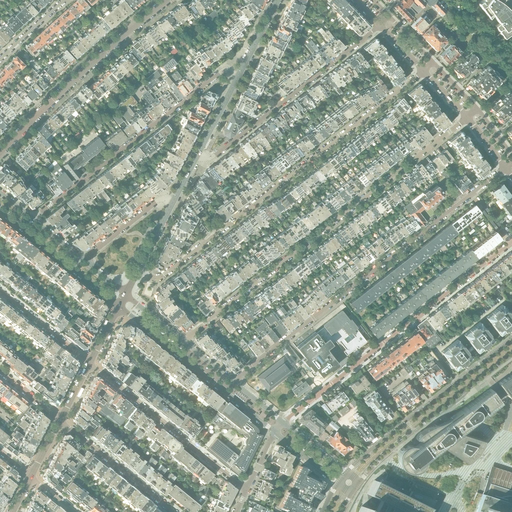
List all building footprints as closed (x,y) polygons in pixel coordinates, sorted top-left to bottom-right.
[(40,9),(41,8),(34,0),(31,0),(29,3),(37,12),(38,12),(40,10),(40,9)] [(76,1),(85,10),(89,6),(84,0),(76,0),(76,1)] [(131,10),(122,0),(118,0),(117,1),(116,0),(115,0),(114,1),(113,0),(110,0),(112,1),(114,4),(124,16),(127,13),(128,13),(131,10)] [(133,9),(137,6),(131,0),(122,0),(131,10),(133,9)] [(200,11),(203,8),(196,0),(191,0),(192,1),(190,2),(199,15),(201,13),(200,11)] [(210,6),(205,0),(196,0),(203,8),(206,6),(208,8),(210,6)] [(260,10),(248,0),(245,0),(245,1),(246,2),(247,3),(244,5),(253,17),(257,14),(256,13),(260,10)] [(263,5),(265,0),(248,0),(260,10),(261,10),(260,10),(261,9),(263,5)] [(288,8),(301,15),(306,7),(304,6),(305,5),(294,0),(290,0),(289,3),(290,4),(288,8)] [(332,6),(337,0),(328,0),(327,1),(323,7),(324,8),(327,6),(326,5),(328,4),(329,5),(330,4),(332,6)] [(333,16),(336,12),(346,1),(345,0),(337,0),(332,6),(334,8),(333,9),(334,10),(332,11),(333,12),(331,14),(333,16)] [(401,7),(404,9),(405,10),(410,5),(413,2),(412,2),(410,0),(400,0),(398,2),(402,6),(401,7)] [(425,5),(426,3),(422,0),(414,0),(412,2),(413,2),(410,5),(417,13),(425,5)] [(503,39),(511,32),(511,12),(511,13),(508,10),(509,9),(509,8),(508,8),(507,8),(504,6),(501,3),(502,0),(482,0),(483,0),(478,3),(478,4),(488,18),(489,19),(492,15),(498,23),(494,26),(503,39)] [(85,10),(76,1),(72,5),(80,14),(85,10)] [(342,18),(352,7),(350,5),(350,4),(348,2),(347,2),(346,1),(336,12),(340,17),(341,17),(337,21),(338,22),(342,18)] [(441,16),(451,6),(450,5),(445,10),(443,7),(437,1),(431,6),(441,17),(441,16)] [(199,15),(190,2),(188,2),(186,4),(185,3),(183,4),(193,18),(194,19),(196,17),(199,15)] [(404,9),(401,7),(402,6),(398,2),(393,7),(399,13),(404,9)] [(37,12),(29,3),(24,7),(32,16),(33,16),(35,14),(35,13),(37,12)] [(193,18),(183,4),(182,3),(182,4),(182,3),(182,4),(180,3),(179,4),(179,6),(176,8),(181,14),(178,15),(183,21),(185,24),(186,23),(184,21),(184,20),(186,18),(188,20),(189,20),(193,18)] [(104,7),(107,10),(117,22),(120,19),(124,16),(114,4),(110,7),(111,8),(109,10),(108,9),(108,8),(106,6),(104,7)] [(75,19),(80,14),(72,5),(67,9),(75,19)] [(240,11),(248,21),(253,17),(244,5),(239,9),(240,11)] [(415,14),(417,13),(410,5),(405,10),(404,9),(399,13),(407,22),(410,19),(415,14)] [(32,16),(24,7),(19,11),(27,20),(28,20),(30,19),(30,17),(32,16)] [(340,31),(347,24),(358,13),(355,11),(356,10),(354,8),(353,8),(352,7),(342,18),(346,23),(340,30),(340,31)] [(178,25),(183,21),(178,15),(181,14),(176,8),(172,11),(171,11),(169,12),(169,14),(178,25)] [(301,15),(288,8),(286,11),(285,11),(283,15),(297,23),(301,15)] [(71,23),(75,19),(67,9),(62,14),(71,23)] [(102,19),(109,28),(110,28),(113,25),(117,22),(107,10),(103,13),(104,14),(101,16),(100,15),(100,14),(99,12),(97,13),(100,16),(99,17),(100,19),(101,18),(102,19)] [(418,34),(433,20),(433,16),(427,10),(426,11),(410,26),(418,34)] [(27,20),(19,11),(15,15),(23,24),(24,24),(26,23),(26,22),(27,20)] [(235,15),(244,27),(249,23),(248,21),(240,11),(235,15)] [(349,33),(363,19),(361,17),(361,16),(359,14),(358,14),(358,13),(347,24),(352,29),(348,33),(349,33)] [(66,27),(71,23),(62,14),(57,18),(66,27)] [(178,25),(169,14),(163,18),(168,24),(166,25),(170,31),(178,25)] [(23,26),(23,24),(15,15),(14,15),(12,16),(11,16),(9,18),(18,28),(20,27),(21,27),(23,26)] [(232,23),(238,30),(240,33),(245,29),(244,27),(235,15),(232,17),(234,18),(230,21),(232,23)] [(295,26),(297,23),(283,15),(280,20),(281,20),(279,23),(293,30),(298,33),(300,31),(295,29),(296,27),(295,26)] [(18,28),(9,18),(6,20),(7,22),(5,24),(14,33),(16,31),(16,30),(18,28)] [(61,31),(66,27),(57,18),(53,22),(61,31)] [(165,35),(170,31),(166,25),(168,24),(163,18),(159,22),(158,21),(156,22),(156,24),(165,36),(165,35)] [(109,28),(102,19),(97,23),(105,33),(108,30),(108,29),(109,28)] [(363,19),(349,33),(353,30),(357,34),(353,37),(354,38),(358,36),(369,27),(368,26),(369,25),(367,23),(367,22),(365,20),(364,20),(363,19)] [(56,36),(61,31),(53,22),(48,26),(56,36)] [(102,35),(105,33),(97,23),(92,28),(100,36),(101,35),(102,35)] [(228,29),(236,39),(241,34),(240,33),(238,30),(232,23),(226,27),(228,29)] [(289,37),(293,30),(279,23),(276,30),(289,37)] [(14,33),(5,24),(3,26),(3,25),(0,27),(9,37),(11,36),(12,36),(15,34),(14,33)] [(163,38),(165,36),(156,24),(154,26),(153,25),(151,26),(151,28),(160,39),(162,37),(163,38)] [(428,43),(438,33),(436,30),(437,30),(433,26),(432,27),(431,25),(421,35),(423,38),(424,37),(427,40),(426,41),(428,43)] [(56,36),(48,26),(43,30),(52,40),(56,36)] [(8,39),(9,37),(0,27),(0,36),(5,42),(8,40),(8,39)] [(100,36),(92,28),(87,32),(95,41),(96,40),(97,40),(98,39),(98,38),(100,36)] [(157,41),(160,39),(151,28),(146,32),(152,39),(156,44),(158,42),(157,41)] [(236,39),(228,29),(223,33),(232,44),(237,40),(236,39)] [(52,40),(43,30),(39,35),(47,44),(52,40)] [(289,37),(276,30),(275,30),(273,33),(274,34),(273,36),(286,43),(289,45),(291,42),(287,40),(289,37)] [(324,31),(339,50),(344,46),(335,36),(333,38),(326,30),(324,31)] [(339,50),(324,31),(323,31),(321,33),(328,42),(326,44),(334,54),(339,50)] [(90,45),(95,41),(87,32),(82,36),(90,45)] [(153,46),(156,44),(152,39),(146,32),(144,34),(142,34),(141,35),(141,36),(140,37),(150,48),(151,48),(150,47),(152,45),(153,46)] [(232,45),(232,44),(223,33),(223,34),(218,38),(227,50),(232,46),(232,45)] [(438,33),(428,43),(430,46),(431,45),(434,48),(433,49),(435,51),(446,41),(444,39),(445,38),(441,34),(440,35),(438,33)] [(42,48),(47,44),(39,35),(34,39),(42,48)] [(88,46),(90,45),(82,36),(81,35),(79,36),(76,39),(77,41),(85,49),(86,49),(87,48),(88,47),(88,46)] [(268,44),(282,51),(286,43),(273,36),(272,36),(268,44)] [(148,50),(150,48),(140,37),(136,41),(145,51),(147,49),(148,50)] [(227,50),(218,38),(213,42),(222,54),(227,50)] [(366,50),(368,52),(379,43),(377,40),(376,40),(376,39),(375,38),(374,39),(373,39),(366,45),(362,48),(365,50),(366,50)] [(38,52),(42,48),(34,39),(29,43),(38,52)] [(324,63),(329,59),(320,48),(319,49),(311,40),(308,43),(324,63)] [(83,51),(85,49),(77,41),(72,45),(81,54),(83,52),(83,51)] [(145,51),(136,41),(134,41),(133,42),(133,43),(131,45),(133,48),(141,56),(143,54),(143,53),(145,51)] [(324,63),(308,43),(307,41),(306,41),(307,43),(306,45),(313,54),(310,56),(319,67),(324,63)] [(38,52),(29,43),(29,42),(25,46),(27,48),(26,49),(26,50),(25,51),(27,52),(28,51),(31,55),(32,54),(34,56),(38,52)] [(217,58),(222,54),(213,42),(208,46),(217,58)] [(372,54),(374,57),(384,49),(384,47),(383,46),(381,45),(379,43),(368,52),(368,53),(369,52),(371,55),(372,54)] [(456,56),(461,52),(457,48),(456,49),(452,44),(451,45),(449,43),(447,44),(446,45),(445,45),(445,47),(443,48),(446,50),(440,56),(448,64),(452,60),(453,60),(454,60),(456,58),(456,57),(456,56)] [(268,44),(264,51),(278,58),(282,51),(268,44)] [(329,59),(334,54),(326,44),(320,48),(329,59)] [(81,54),(72,45),(68,49),(75,58),(77,56),(78,56),(81,54)] [(217,58),(208,46),(202,50),(211,62),(212,62),(217,58)] [(136,61),(141,56),(133,48),(128,52),(136,61)] [(204,68),(206,67),(196,54),(195,53),(194,52),(193,49),(192,48),(191,49),(192,51),(191,53),(194,56),(193,56),(195,58),(192,60),(193,61),(202,72),(205,69),(204,68)] [(59,54),(69,65),(72,63),(72,61),(74,59),(65,49),(59,54)] [(377,64),(388,55),(384,49),(374,57),(373,58),(368,61),(369,62),(374,59),(375,60),(374,61),(377,64)] [(210,62),(211,62),(202,50),(199,51),(195,53),(196,54),(206,67),(208,65),(207,64),(210,62)] [(263,55),(262,57),(280,67),(281,65),(280,64),(276,62),(278,58),(264,51),(262,54),(263,55)] [(136,61),(128,52),(127,54),(123,57),(131,66),(136,61)] [(352,56),(362,69),(364,67),(366,67),(368,65),(366,63),(364,60),(362,57),(359,54),(358,52),(354,54),(354,55),(352,55),(352,56)] [(69,65),(59,54),(57,57),(54,59),(63,69),(65,67),(67,67),(69,65)] [(475,69),(476,68),(475,67),(474,67),(479,62),(475,59),(475,57),(472,54),(468,58),(468,59),(466,61),(465,60),(458,66),(456,66),(453,70),(457,74),(456,74),(459,77),(460,77),(461,77),(467,72),(468,73),(471,70),(472,70),(473,70),(475,69)] [(11,60),(20,69),(25,65),(23,63),(24,62),(20,59),(22,57),(20,55),(18,57),(17,58),(15,55),(11,60)] [(378,64),(382,68),(393,60),(393,58),(392,57),(390,57),(388,55),(377,64),(374,66),(375,67),(378,64)] [(160,67),(164,72),(177,62),(172,56),(160,67)] [(311,72),(319,67),(310,56),(306,59),(310,64),(307,67),(311,72)] [(362,70),(362,69),(352,56),(349,59),(348,59),(347,60),(346,61),(355,73),(357,71),(358,72),(360,72),(362,70)] [(131,66),(123,57),(120,59),(118,61),(126,70),(131,66)] [(280,67),(262,57),(261,57),(258,63),(271,70),(273,66),(274,65),(274,66),(279,69),(280,67)] [(61,71),(63,69),(54,59),(48,64),(57,74),(59,74),(61,73),(61,71)] [(306,76),(311,72),(307,67),(310,64),(306,59),(298,66),(306,76)] [(16,74),(20,69),(11,60),(10,62),(8,63),(7,64),(16,74)] [(382,70),(385,75),(397,66),(397,64),(396,63),(394,62),(393,60),(382,68),(378,72),(379,73),(382,70)] [(121,74),(126,70),(118,61),(113,65),(121,74)] [(188,65),(188,66),(198,78),(200,77),(199,76),(202,73),(202,72),(193,61),(190,63),(189,62),(187,64),(188,65)] [(355,73),(346,61),(343,64),(342,64),(341,65),(340,66),(349,77),(351,75),(352,76),(354,76),(356,75),(355,73)] [(271,70),(258,63),(254,69),(268,76),(271,70)] [(16,74),(7,64),(7,65),(5,66),(4,67),(3,69),(11,78),(12,79),(14,77),(13,76),(16,74)] [(56,76),(57,74),(48,64),(43,69),(53,80),(56,78),(56,76)] [(121,74),(113,65),(108,70),(118,81),(123,76),(121,74)] [(476,68),(475,69),(472,72),(473,73),(476,71),(477,71),(476,72),(479,74),(472,81),(473,81),(468,85),(472,90),(473,90),(474,89),(475,90),(476,90),(479,94),(479,95),(483,99),(487,94),(487,93),(497,83),(502,78),(498,75),(497,75),(496,75),(495,74),(496,73),(493,70),(492,71),(487,65),(484,68),(484,70),(483,71),(480,69),(479,69),(478,70),(476,68)] [(186,74),(183,76),(192,86),(194,85),(198,82),(196,80),(198,79),(198,78),(188,66),(185,69),(186,70),(184,72),(186,74)] [(299,82),(306,76),(298,66),(294,70),(297,74),(295,77),(299,82)] [(350,79),(349,77),(340,66),(337,68),(336,69),(335,69),(334,70),(343,82),(345,80),(346,81),(348,81),(350,79)] [(390,80),(402,71),(401,71),(402,70),(400,68),(399,68),(397,66),(385,75),(382,78),(383,79),(387,75),(388,77),(388,78),(389,79),(390,79),(390,80)] [(175,101),(182,95),(173,84),(164,72),(160,67),(154,72),(153,73),(159,81),(164,88),(175,101)] [(11,78),(3,69),(0,71),(0,75),(7,82),(11,78)] [(53,80),(43,69),(40,72),(38,70),(37,71),(36,69),(34,71),(36,72),(37,73),(47,84),(49,82),(50,82),(53,80)] [(268,76),(254,69),(251,76),(265,83),(268,76)] [(118,81),(108,70),(103,74),(113,85),(118,81)] [(294,86),(299,82),(295,77),(297,74),(294,70),(286,76),(287,77),(294,86)] [(343,82),(334,70),(331,73),(330,73),(329,74),(328,75),(336,86),(337,87),(339,85),(340,86),(342,86),(344,84),(343,82)] [(192,86),(183,76),(181,78),(176,71),(173,73),(178,80),(187,91),(189,90),(192,87),(192,86)] [(402,71),(390,80),(392,83),(394,86),(405,78),(405,76),(403,74),(402,71)] [(47,84),(37,73),(31,78),(41,89),(43,87),(45,87),(46,86),(47,84)] [(169,105),(159,91),(154,85),(159,81),(153,73),(149,76),(148,77),(145,80),(143,82),(145,85),(144,86),(147,90),(149,89),(150,91),(152,92),(156,98),(164,109),(169,105)] [(178,80),(173,73),(170,75),(171,76),(175,82),(173,84),(182,95),(185,93),(187,91),(178,80)] [(114,86),(113,85),(103,74),(98,79),(108,90),(109,91),(111,88),(116,93),(118,91),(114,86)] [(334,87),(336,86),(328,75),(326,77),(326,76),(323,79),(331,89),(333,88),(338,94),(340,93),(342,95),(343,94),(337,87),(335,89),(334,87)] [(263,87),(265,83),(251,76),(248,82),(262,89),(266,91),(267,89),(263,87)] [(285,93),(294,86),(287,77),(283,80),(283,81),(281,82),(278,84),(281,89),(285,93)] [(39,91),(41,89),(31,78),(26,83),(37,95),(39,93),(39,91)] [(388,91),(386,88),(384,85),(378,78),(377,79),(378,80),(377,81),(378,82),(377,82),(376,83),(375,84),(383,95),(384,94),(386,93),(386,92),(388,91)] [(108,90),(98,79),(93,84),(105,97),(107,95),(105,92),(108,90)] [(331,89),(323,79),(317,83),(322,89),(319,91),(322,96),(323,96),(326,94),(326,93),(331,89)] [(262,89),(248,82),(245,88),(259,95),(262,89)] [(382,96),(383,95),(375,84),(375,85),(373,83),(372,83),(371,82),(370,83),(372,87),(371,88),(371,89),(378,99),(382,96)] [(35,97),(37,95),(26,83),(21,89),(31,99),(33,97),(35,97)] [(318,99),(322,96),(319,91),(322,89),(317,83),(309,89),(318,99)] [(94,96),(88,88),(84,84),(80,89),(88,98),(90,100),(94,96)] [(93,84),(88,88),(94,96),(97,99),(102,95),(105,98),(105,97),(93,84)] [(412,98),(423,89),(423,88),(422,86),(421,86),(419,84),(406,93),(409,96),(410,95),(412,98)] [(378,99),(371,89),(369,87),(367,89),(364,90),(363,90),(372,101),(374,100),(374,101),(376,101),(378,99)] [(169,105),(175,101),(164,88),(159,91),(169,105)] [(259,95),(245,88),(242,94),(255,101),(258,95),(259,95)] [(31,99),(21,89),(15,94),(25,105),(26,104),(28,104),(29,103),(29,101),(31,99)] [(87,99),(88,98),(80,89),(75,93),(84,102),(87,99)] [(149,89),(147,90),(146,92),(144,93),(151,101),(152,100),(153,99),(152,97),(148,92),(150,91),(149,89)] [(318,99),(309,89),(304,93),(309,99),(306,101),(311,108),(310,107),(314,104),(313,103),(318,99)] [(416,104),(428,95),(428,93),(426,91),(425,91),(423,89),(412,98),(414,101),(416,104)] [(372,101),(363,90),(361,92),(360,91),(358,93),(366,103),(367,102),(368,103),(369,103),(372,101)] [(203,103),(210,107),(215,97),(215,94),(208,91),(200,96),(205,99),(203,103)] [(511,92),(511,91),(506,95),(506,94),(495,103),(494,103),(489,107),(492,111),(495,115),(495,116),(501,123),(506,119),(511,114),(511,92)] [(24,106),(25,105),(15,94),(14,93),(12,95),(13,95),(10,98),(21,110),(24,108),(24,106)] [(84,102),(75,93),(74,94),(71,97),(79,106),(84,102)] [(155,116),(160,113),(151,102),(151,101),(144,93),(142,95),(142,96),(140,100),(143,107),(144,108),(147,106),(155,116)] [(309,110),(311,108),(306,101),(309,99),(304,93),(296,100),(304,110),(307,108),(309,110)] [(366,104),(366,103),(358,93),(353,97),(361,107),(362,106),(364,106),(366,105),(366,104)] [(258,102),(255,101),(242,94),(238,101),(254,109),(258,102)] [(416,104),(420,109),(432,100),(432,99),(431,97),(429,97),(428,95),(416,104)] [(128,106),(130,104),(135,100),(132,96),(131,96),(117,109),(120,112),(120,113),(124,109),(128,106)] [(79,106),(71,97),(67,101),(75,110),(77,112),(81,108),(79,106)] [(361,107),(353,97),(348,101),(356,111),(357,110),(359,110),(361,109),(361,107)] [(396,101),(404,111),(405,112),(407,110),(408,110),(410,108),(406,103),(403,100),(401,97),(396,101)] [(19,113),(21,110),(10,98),(7,101),(6,101),(4,103),(15,114),(17,112),(19,113)] [(160,113),(164,109),(156,98),(151,102),(160,113)] [(304,110),(296,100),(291,104),(295,110),(293,112),(296,116),(297,117),(300,115),(299,114),(304,110)] [(426,114),(436,106),(437,104),(435,103),(434,103),(434,102),(433,102),(432,100),(420,109),(420,110),(421,109),(423,112),(424,111),(426,114)] [(75,110),(67,101),(62,105),(70,114),(71,114),(73,116),(77,113),(75,110)] [(208,112),(210,107),(203,103),(200,101),(199,101),(197,105),(196,104),(192,112),(203,118),(206,111),(208,112)] [(252,112),(254,109),(238,101),(235,107),(244,112),(252,117),(254,118),(256,116),(252,114),(253,112),(252,112)] [(356,113),(356,111),(348,101),(343,105),(351,115),(353,114),(354,114),(356,113)] [(402,113),(404,111),(396,101),(394,103),(393,105),(394,105),(392,106),(393,107),(400,116),(402,114),(402,113)] [(15,114),(4,103),(2,105),(0,107),(0,108),(11,120),(14,118),(13,116),(15,114)] [(291,120),(296,116),(293,112),(295,110),(291,104),(283,110),(291,120)] [(70,114),(62,105),(58,109),(66,118),(70,114)] [(351,115),(343,105),(338,108),(346,119),(348,118),(349,118),(351,116),(351,115)] [(139,129),(145,125),(136,114),(132,117),(131,116),(134,114),(128,106),(124,109),(131,118),(139,129)] [(152,119),(155,116),(147,106),(144,108),(141,110),(149,121),(152,119)] [(430,120),(441,111),(441,110),(439,109),(438,108),(436,106),(426,114),(425,115),(429,120),(430,120)] [(241,119),(244,112),(235,107),(231,114),(241,119)] [(400,116),(393,107),(391,109),(390,108),(388,110),(388,111),(389,112),(396,121),(398,119),(399,120),(401,118),(400,116)] [(9,123),(11,120),(0,108),(0,119),(5,125),(7,123),(9,123)] [(346,119),(338,108),(333,112),(342,123),(343,121),(344,122),(346,120),(346,119)] [(68,121),(66,118),(58,109),(54,113),(62,122),(64,125),(68,121)] [(135,132),(139,129),(131,118),(124,109),(120,113),(126,120),(125,120),(135,132)] [(145,125),(149,121),(141,110),(138,112),(135,113),(136,114),(145,125)] [(287,124),(291,120),(283,110),(278,114),(283,120),(280,122),(284,127),(288,125),(287,124)] [(203,119),(203,118),(192,112),(189,111),(187,114),(187,115),(187,117),(182,115),(181,116),(184,118),(199,126),(200,124),(202,123),(203,120),(203,119)] [(430,120),(434,125),(445,117),(445,115),(444,114),(442,114),(442,113),(441,111),(430,120)] [(341,124),(342,123),(333,112),(328,116),(337,126),(338,125),(339,126),(341,124)] [(396,121),(389,112),(386,114),(386,115),(384,116),(392,126),(395,124),(394,123),(396,121)] [(61,123),(62,122),(54,113),(49,117),(57,126),(61,123)] [(128,138),(135,132),(125,120),(124,121),(118,114),(113,118),(119,126),(128,138)] [(231,114),(227,123),(232,126),(236,128),(237,128),(241,120),(240,119),(241,119),(231,114)] [(279,131),(284,127),(280,122),(283,120),(278,114),(270,120),(279,131)] [(336,128),(337,126),(328,116),(324,120),(332,130),(333,129),(335,129),(336,128)] [(392,126),(384,116),(383,118),(383,117),(381,117),(379,119),(379,120),(387,129),(389,128),(392,126)] [(57,126),(49,117),(45,122),(53,131),(56,127),(57,126)] [(445,117),(434,125),(433,126),(438,132),(449,123),(450,121),(448,119),(447,119),(445,117)] [(199,126),(184,118),(183,122),(183,123),(182,125),(182,127),(187,130),(195,134),(196,131),(198,131),(199,128),(199,126)] [(279,131),(270,120),(264,125),(273,136),(275,134),(277,136),(278,136),(281,134),(279,131)] [(332,130),(324,120),(319,124),(327,134),(328,133),(330,133),(332,132),(332,130)] [(387,130),(387,129),(379,120),(378,121),(376,121),(375,122),(374,123),(383,134),(387,130)] [(171,130),(175,124),(172,122),(169,121),(166,123),(156,131),(163,139),(165,136),(165,135),(168,132),(169,129),(171,130)] [(53,131),(45,122),(41,126),(49,135),(53,131)] [(232,126),(227,123),(223,130),(223,134),(228,137),(233,134),(233,133),(233,132),(234,132),(236,128),(232,126)] [(383,134),(374,123),(373,125),(373,124),(372,124),(370,126),(370,127),(378,138),(383,134)] [(327,135),(327,134),(319,124),(314,127),(322,138),(324,137),(325,137),(327,135)] [(273,136),(264,125),(258,130),(266,141),(269,139),(270,141),(272,141),(275,139),(273,136)] [(47,136),(49,135),(41,126),(36,130),(37,130),(38,132),(37,132),(50,147),(51,146),(46,141),(49,138),(47,136)] [(415,131),(420,137),(421,136),(425,141),(427,139),(429,139),(431,137),(428,133),(423,126),(420,129),(420,128),(415,131)] [(182,127),(179,134),(192,141),(195,135),(186,131),(187,130),(182,127)] [(322,138),(314,127),(310,131),(308,128),(307,129),(309,131),(317,142),(319,141),(320,141),(322,139),(322,138)] [(373,141),(378,138),(370,127),(368,128),(367,128),(365,130),(365,131),(373,141)] [(421,144),(425,141),(421,136),(420,137),(412,127),(410,129),(413,132),(412,133),(413,134),(410,136),(419,147),(421,145),(421,144)] [(115,131),(123,142),(127,138),(119,128),(115,131)] [(268,144),(266,141),(258,130),(251,135),(260,146),(263,144),(264,146),(266,146),(268,144)] [(119,145),(123,142),(115,131),(111,134),(119,145)] [(163,139),(156,131),(151,135),(158,143),(162,140),(163,141),(164,143),(165,141),(163,139)] [(317,142),(309,131),(304,135),(312,146),(314,144),(315,145),(317,143),(317,142)] [(368,145),(373,141),(365,131),(363,132),(362,132),(360,133),(360,134),(360,135),(368,145)] [(46,150),(50,147),(37,132),(36,133),(38,135),(36,138),(46,150)] [(454,145),(464,136),(462,133),(462,134),(462,133),(461,132),(460,132),(459,132),(458,132),(452,138),(448,141),(450,144),(451,143),(453,146),(454,145)] [(119,145),(111,134),(107,137),(115,148),(119,145)] [(192,141),(179,134),(175,140),(189,147),(192,141)] [(159,145),(158,143),(151,135),(144,141),(148,146),(150,144),(152,146),(154,149),(159,145)] [(262,149),(260,146),(251,135),(245,140),(254,151),(256,149),(258,151),(259,151),(262,149)] [(312,146),(304,135),(299,139),(308,149),(309,148),(310,149),(312,147),(312,146)] [(364,149),(368,145),(360,135),(359,136),(357,136),(356,137),(355,138),(364,149)] [(83,163),(105,146),(103,143),(98,136),(80,149),(82,152),(70,161),(70,160),(62,166),(74,180),(85,171),(83,168),(79,170),(80,171),(78,172),(75,168),(79,165),(80,166),(84,163),(83,163)] [(412,148),(405,139),(403,136),(400,139),(401,139),(399,141),(407,151),(408,152),(410,150),(410,149),(412,148)] [(417,148),(419,147),(410,136),(408,138),(407,137),(405,139),(412,148),(412,149),(414,149),(416,147),(417,148)] [(456,152),(456,153),(469,142),(470,141),(468,139),(466,139),(465,137),(464,136),(454,145),(456,148),(457,147),(459,150),(456,152)] [(115,148),(107,137),(103,140),(111,151),(115,148)] [(46,150),(36,138),(33,141),(33,142),(32,143),(42,154),(45,158),(46,159),(47,159),(47,158),(46,157),(47,156),(44,153),(46,150)] [(364,149),(355,138),(354,139),(353,139),(351,141),(351,142),(359,152),(364,149)] [(307,151),(308,149),(299,139),(294,143),(303,153),(304,152),(305,152),(307,151)] [(186,153),(189,147),(175,140),(172,146),(186,153)] [(256,154),(254,151),(245,140),(242,143),(240,144),(239,145),(248,156),(250,154),(252,156),(253,156),(256,154)] [(405,153),(407,151),(399,141),(398,140),(396,142),(396,143),(394,144),(402,155),(403,155),(405,154),(405,153)] [(144,141),(137,146),(144,156),(149,153),(151,156),(152,155),(156,151),(154,149),(152,146),(150,144),(148,146),(144,141)] [(354,156),(359,152),(351,142),(349,143),(348,143),(346,144),(346,146),(354,156)] [(462,157),(473,147),(469,142),(456,153),(458,155),(460,154),(462,157)] [(41,155),(42,154),(32,143),(31,145),(29,144),(27,147),(37,158),(40,155),(40,156),(41,155)] [(303,153),(294,143),(290,147),(298,157),(299,156),(301,156),(302,155),(303,153)] [(402,155),(394,144),(391,146),(389,148),(398,159),(399,159),(401,158),(401,156),(402,155)] [(248,156),(239,145),(238,145),(239,146),(237,147),(236,147),(233,149),(234,150),(243,162),(248,157),(248,156)] [(134,148),(132,150),(139,159),(144,156),(137,146),(134,149),(134,148)] [(183,160),(186,153),(172,146),(169,152),(182,159),(183,160)] [(354,156),(346,146),(344,147),(343,147),(341,148),(341,149),(350,160),(354,156)] [(398,159),(389,148),(388,146),(387,147),(388,148),(386,150),(387,150),(384,152),(393,163),(394,163),(396,161),(396,160),(398,159)] [(37,158),(27,147),(24,149),(25,151),(23,152),(34,163),(36,161),(35,160),(37,158)] [(298,157),(290,147),(285,150),(293,161),(294,160),(296,160),(298,158),(298,157)] [(464,165),(467,162),(478,153),(478,152),(477,150),(475,150),(473,147),(462,157),(461,158),(463,160),(461,161),(464,165)] [(393,163),(384,152),(381,148),(381,149),(384,152),(382,154),(380,156),(388,166),(389,167),(391,165),(391,164),(393,163)] [(345,163),(350,160),(341,149),(340,151),(339,150),(337,152),(337,153),(345,163)] [(444,166),(448,162),(441,153),(438,149),(436,150),(439,154),(436,156),(444,166)] [(447,152),(447,151),(445,149),(441,153),(448,162),(453,159),(449,154),(447,152)] [(139,159),(132,150),(130,151),(127,154),(134,162),(136,161),(137,162),(139,159)] [(237,166),(243,162),(234,150),(232,151),(230,151),(228,153),(237,166)] [(293,162),(293,161),(285,150),(280,154),(288,164),(290,163),(291,164),(293,162)] [(34,163),(23,152),(22,153),(21,153),(18,156),(29,166),(31,164),(32,165),(34,163)] [(182,159),(169,152),(168,152),(167,154),(168,155),(166,158),(166,159),(179,165),(180,164),(181,163),(181,162),(182,159)] [(232,170),(237,166),(228,153),(228,154),(226,156),(225,156),(222,158),(232,170)] [(340,167),(345,163),(337,153),(335,154),(334,154),(332,156),(332,157),(340,167)] [(471,168),(472,168),(483,159),(482,159),(482,158),(481,156),(480,156),(478,153),(467,162),(467,163),(471,168)] [(134,162),(127,154),(124,156),(122,158),(131,169),(133,168),(132,166),(135,164),(134,162)] [(288,164),(280,154),(275,158),(283,168),(285,167),(286,167),(288,166),(288,164)] [(27,168),(29,166),(18,156),(15,159),(16,159),(15,161),(25,171),(28,169),(27,168)] [(386,168),(388,166),(380,156),(377,157),(377,158),(375,160),(383,170),(384,170),(386,169),(386,168)] [(446,174),(447,173),(445,171),(446,171),(445,170),(446,169),(444,166),(436,156),(430,161),(438,171),(442,177),(444,176),(446,174)] [(335,171),(340,167),(332,157),(331,157),(330,158),(329,158),(327,159),(327,160),(335,171)] [(434,174),(438,171),(430,161),(427,157),(426,158),(429,163),(423,167),(429,175),(432,179),(436,176),(434,174)] [(131,169),(122,158),(120,159),(117,162),(125,171),(127,170),(128,172),(131,169)] [(229,172),(232,170),(222,158),(220,160),(219,161),(218,162),(228,175),(230,173),(229,172)] [(283,170),(283,168),(275,158),(271,161),(271,162),(279,172),(280,171),(281,171),(283,170)] [(179,166),(179,165),(166,159),(165,162),(164,161),(162,164),(176,172),(177,169),(178,168),(179,167),(179,166)] [(383,170),(375,160),(375,159),(372,161),(372,162),(370,164),(378,174),(380,174),(381,173),(382,171),(383,170)] [(476,173),(487,164),(487,163),(486,161),(484,161),(483,159),(472,168),(473,170),(474,170),(476,173)] [(335,171),(327,160),(327,161),(326,161),(325,161),(325,162),(324,162),(322,163),(322,164),(330,175),(335,171)] [(51,173),(53,176),(54,175),(64,188),(72,182),(57,164),(56,163),(55,161),(50,165),(52,167),(49,170),(51,173)] [(125,171),(117,162),(114,164),(112,165),(121,177),(123,175),(122,174),(125,171)] [(228,175),(218,162),(216,164),(214,164),(212,166),(222,179),(226,177),(227,178),(227,177),(226,176),(228,175)] [(279,172),(271,162),(266,166),(267,166),(274,176),(275,175),(277,175),(279,174),(279,172)] [(377,175),(378,174),(370,164),(370,163),(367,165),(365,167),(374,178),(375,178),(377,176),(377,175)] [(429,175),(423,167),(419,163),(417,165),(414,167),(414,168),(415,168),(422,177),(425,176),(426,177),(429,175)] [(176,172),(162,164),(161,166),(162,166),(159,169),(171,179),(174,175),(176,172)] [(325,179),(330,175),(322,164),(321,164),(320,165),(320,166),(319,166),(318,166),(318,167),(317,167),(317,168),(325,179)] [(487,164),(476,173),(477,175),(477,176),(480,179),(490,171),(491,170),(487,165),(487,164)] [(118,179),(121,177),(112,165),(110,167),(107,170),(115,179),(117,178),(118,179)] [(222,179),(212,166),(210,168),(206,171),(216,183),(218,180),(219,181),(222,179)] [(274,176),(267,166),(262,170),(270,180),(271,179),(272,179),(274,178),(274,176)] [(374,178),(365,167),(360,171),(368,182),(370,182),(371,181),(372,179),(374,178)] [(17,188),(22,184),(21,182),(22,181),(19,177),(15,173),(14,174),(11,171),(7,168),(4,171),(6,173),(4,175),(5,177),(0,182),(3,185),(4,185),(6,187),(6,188),(8,191),(10,191),(11,190),(16,186),(17,188)] [(325,179),(317,168),(315,169),(315,170),(314,170),(312,171),(312,172),(320,183),(325,179)] [(366,183),(368,182),(360,171),(355,175),(353,172),(354,170),(353,168),(352,169),(352,168),(350,169),(363,186),(365,186),(366,185),(366,183)] [(422,177),(415,168),(414,168),(413,168),(412,169),(412,170),(410,172),(418,183),(419,183),(421,181),(420,180),(423,178),(422,178),(422,177)] [(169,182),(171,179),(159,169),(157,171),(158,171),(155,174),(166,185),(168,183),(169,182)] [(363,186),(350,169),(349,170),(354,175),(350,179),(359,190),(360,190),(361,189),(361,187),(363,186)] [(115,179),(107,170),(104,172),(102,173),(111,185),(113,183),(112,181),(115,179)] [(269,180),(270,180),(262,170),(252,178),(260,188),(261,189),(270,182),(269,181),(270,180),(269,180)] [(194,185),(195,186),(206,199),(209,196),(208,195),(212,192),(211,191),(214,188),(213,186),(216,183),(206,171),(203,173),(203,174),(200,177),(200,178),(198,180),(197,181),(198,181),(195,183),(196,184),(194,185)] [(320,183),(312,172),(310,173),(310,174),(309,173),(307,175),(307,176),(315,186),(320,183)] [(416,185),(418,183),(410,172),(408,173),(407,173),(406,173),(406,174),(405,175),(405,176),(406,177),(413,186),(416,184),(416,185)] [(61,191),(64,188),(54,175),(53,176),(51,173),(49,175),(51,178),(51,179),(61,191)] [(111,185),(102,173),(97,177),(105,187),(107,185),(108,187),(111,185)] [(166,185),(155,174),(153,176),(151,178),(152,180),(159,190),(160,190),(161,190),(163,189),(163,188),(166,185)] [(462,193),(454,183),(449,176),(446,174),(444,176),(454,189),(459,196),(461,194),(462,193)] [(459,179),(467,189),(472,185),(464,175),(459,179)] [(315,186),(307,176),(306,177),(305,177),(305,178),(304,178),(303,178),(303,179),(302,179),(302,180),(310,190),(315,186)] [(99,192),(107,202),(109,201),(110,200),(104,192),(104,190),(103,189),(105,187),(97,177),(92,182),(99,192)] [(413,186),(406,177),(405,177),(404,177),(403,177),(403,178),(403,179),(401,180),(401,181),(409,191),(412,189),(414,187),(413,186)] [(23,202),(35,193),(32,189),(33,188),(32,186),(36,183),(39,180),(38,178),(33,182),(26,188),(15,196),(17,198),(18,197),(22,202),(23,202)] [(158,192),(159,190),(152,180),(151,178),(150,179),(150,178),(147,180),(148,181),(145,183),(146,184),(154,195),(155,195),(157,193),(158,192)] [(260,188),(252,178),(249,179),(249,178),(246,180),(246,181),(256,193),(260,189),(260,188)] [(55,195),(61,191),(51,179),(46,183),(55,195)] [(256,193),(246,181),(245,179),(244,180),(246,183),(245,184),(246,185),(243,187),(252,198),(254,196),(254,195),(256,193)] [(358,190),(359,190),(350,179),(345,183),(353,194),(355,194),(357,193),(357,191),(358,190)] [(462,193),(467,189),(459,179),(454,183),(462,193)] [(305,194),(310,190),(302,180),(301,181),(300,181),(300,182),(299,181),(297,183),(298,184),(297,184),(305,194)] [(409,191),(401,181),(400,181),(398,182),(398,183),(398,184),(396,185),(404,195),(405,196),(407,194),(407,193),(409,191)] [(107,202),(99,192),(92,182),(90,183),(86,186),(94,195),(96,194),(98,196),(99,196),(105,203),(105,204),(107,202)] [(353,194),(345,183),(340,186),(348,197),(350,196),(352,196),(353,195),(353,194)] [(405,209),(409,214),(418,226),(419,227),(426,222),(419,213),(443,194),(436,186),(434,183),(426,190),(425,191),(423,192),(422,193),(413,200),(410,202),(405,206),(404,207),(405,209)] [(499,203),(509,195),(506,190),(505,189),(505,188),(504,188),(501,183),(491,191),(499,203)] [(15,196),(26,188),(22,184),(17,188),(16,186),(11,190),(12,192),(15,196)] [(154,195),(146,184),(140,188),(149,199),(150,199),(152,198),(152,196),(154,195)] [(305,194),(297,184),(296,185),(295,185),(294,185),(292,187),(293,188),(301,198),(305,194)] [(402,197),(404,195),(396,185),(395,185),(393,186),(393,187),(393,188),(392,189),(400,200),(403,198),(402,197)] [(35,193),(23,202),(25,204),(27,203),(28,204),(28,206),(30,208),(31,208),(32,208),(33,209),(34,209),(35,208),(35,207),(35,206),(44,199),(41,195),(42,194),(40,191),(44,188),(43,186),(35,193)] [(86,186),(81,190),(95,206),(98,204),(92,198),(94,196),(94,195),(86,186)] [(206,199),(195,186),(193,188),(193,189),(192,189),(193,190),(191,191),(190,194),(191,195),(201,208),(203,207),(200,203),(206,199)] [(348,199),(348,197),(340,186),(335,190),(344,201),(345,200),(347,200),(348,199)] [(249,200),(252,198),(243,187),(239,191),(246,201),(248,200),(249,200)] [(149,199),(140,188),(135,193),(143,203),(145,203),(146,202),(147,201),(149,199)] [(295,202),(301,198),(293,188),(292,188),(291,189),(290,189),(289,189),(289,190),(288,190),(288,191),(287,192),(295,202)] [(400,200),(392,189),(390,190),(388,190),(387,191),(387,193),(395,203),(397,201),(398,202),(400,200)] [(95,206),(81,190),(76,194),(84,204),(87,202),(93,208),(95,206)] [(343,203),(344,201),(335,190),(330,194),(339,205),(341,204),(342,204),(343,203)] [(246,201),(239,191),(233,195),(241,205),(243,203),(243,204),(244,204),(246,203),(246,201)] [(295,202),(287,192),(286,193),(285,193),(284,193),(283,194),(283,195),(290,206),(295,202)] [(138,208),(129,197),(126,193),(125,193),(128,198),(124,201),(132,212),(134,212),(135,211),(136,209),(138,208)] [(142,205),(143,203),(135,193),(129,197),(138,208),(140,207),(140,206),(142,205)] [(396,204),(395,203),(387,193),(385,195),(384,194),(382,195),(382,197),(390,207),(392,205),(393,206),(396,204)] [(82,206),(84,204),(76,194),(71,198),(84,214),(87,211),(82,206)] [(339,207),(339,205),(330,194),(325,198),(334,209),(336,208),(337,208),(339,207)] [(201,208),(191,195),(188,197),(188,198),(188,199),(186,201),(187,201),(185,202),(197,217),(199,216),(196,213),(201,208)] [(241,205),(233,195),(229,199),(236,209),(238,207),(239,208),(241,206),(241,205)] [(286,210),(290,206),(283,195),(283,196),(282,196),(281,196),(281,197),(280,197),(279,197),(277,199),(285,209),(286,210)] [(503,208),(508,214),(511,210),(511,198),(509,195),(499,203),(503,207),(501,208),(502,209),(503,208)] [(390,207),(382,197),(380,198),(379,198),(377,199),(377,201),(385,211),(390,207)] [(84,214),(71,198),(69,200),(65,202),(74,212),(77,210),(82,215),(84,217),(86,216),(84,214)] [(285,209),(277,199),(277,198),(276,199),(275,199),(275,200),(274,200),(271,202),(279,212),(280,213),(285,209)] [(334,209),(325,198),(321,202),(329,213),(331,211),(332,212),(334,211),(334,209)] [(236,209),(229,199),(223,204),(226,207),(227,207),(228,208),(226,209),(229,214),(232,212),(234,212),(235,211),(235,209),(236,209)] [(130,214),(132,212),(124,201),(118,206),(127,216),(128,216),(130,215),(130,214)] [(385,211),(377,201),(376,202),(374,202),(372,203),(372,205),(380,215),(385,211)] [(193,225),(197,217),(185,202),(185,203),(183,208),(180,213),(178,217),(193,225)] [(274,216),(279,212),(271,202),(270,203),(269,203),(268,203),(266,205),(274,216)] [(329,213),(321,202),(309,211),(318,221),(319,222),(321,220),(321,219),(327,214),(328,215),(329,214),(329,213)] [(125,218),(127,216),(118,206),(117,204),(114,206),(112,207),(112,208),(113,210),(121,221),(123,221),(124,219),(125,218)] [(229,214),(226,209),(222,204),(221,205),(221,206),(216,210),(215,209),(214,210),(217,213),(223,221),(230,215),(229,214)] [(274,216),(266,205),(265,205),(264,206),(263,206),(260,208),(269,219),(274,215),(274,216)] [(380,215),(372,205),(371,206),(369,206),(368,207),(368,208),(376,219),(380,215)] [(469,209),(475,217),(477,216),(479,217),(481,215),(480,214),(480,213),(475,207),(474,205),(471,207),(470,207),(469,208),(469,209),(469,208),(469,209)] [(52,225),(63,216),(61,214),(60,212),(61,212),(60,211),(63,209),(63,208),(61,206),(45,218),(45,220),(47,222),(48,222),(50,225),(51,224),(52,225)] [(269,219),(260,208),(257,211),(256,212),(258,215),(259,215),(260,216),(260,219),(261,221),(262,221),(268,228),(269,227),(268,225),(267,224),(267,222),(267,221),(269,219)] [(378,223),(368,208),(366,210),(364,209),(363,211),(363,212),(371,223),(373,221),(374,222),(376,221),(377,223),(378,223)] [(475,217),(469,209),(468,210),(468,209),(467,210),(466,211),(464,213),(470,221),(472,219),(474,220),(476,219),(475,217)] [(121,221),(113,210),(109,213),(107,210),(105,212),(107,214),(116,225),(118,223),(119,223),(120,222),(121,221)] [(318,221),(309,211),(304,215),(313,227),(317,224),(316,223),(318,221)] [(267,229),(268,228),(262,221),(261,221),(260,219),(260,216),(259,215),(258,215),(256,212),(254,213),(253,214),(252,215),(251,216),(259,226),(261,225),(262,226),(264,226),(265,226),(265,227),(267,229)] [(371,223),(363,212),(361,214),(359,213),(358,215),(358,216),(366,227),(371,223)] [(58,230),(69,222),(69,221),(66,218),(69,216),(67,213),(63,216),(52,225),(54,227),(57,230),(58,230)] [(217,213),(213,216),(217,220),(216,222),(214,223),(216,226),(218,224),(221,222),(223,221),(217,213)] [(470,221),(464,213),(463,213),(462,214),(461,215),(462,215),(459,217),(466,225),(467,223),(469,224),(471,223),(470,221)] [(116,225),(107,214),(102,219),(110,229),(112,228),(113,228),(114,228),(115,226),(116,225)] [(310,229),(313,227),(304,215),(300,217),(298,214),(297,215),(298,217),(308,229),(309,228),(310,229)] [(405,219),(413,229),(413,230),(415,230),(417,229),(417,228),(418,227),(418,226),(409,214),(407,216),(408,217),(406,220),(405,219)] [(257,229),(259,226),(251,216),(249,216),(248,217),(248,218),(246,220),(248,223),(248,224),(249,225),(251,225),(253,227),(253,228),(258,235),(260,234),(258,232),(257,232),(258,231),(258,230),(257,229)] [(361,231),(366,227),(358,216),(356,218),(354,217),(353,218),(353,220),(361,231)] [(193,225),(178,217),(176,221),(173,225),(174,226),(189,233),(192,228),(193,226),(194,227),(194,226),(193,225)] [(308,231),(308,229),(298,217),(293,221),(294,222),(303,233),(305,232),(306,232),(308,231)] [(465,225),(466,225),(459,217),(458,217),(459,217),(457,217),(456,218),(457,218),(457,219),(455,220),(461,228),(463,227),(465,228),(467,226),(465,225)] [(61,233),(63,235),(69,231),(73,228),(75,226),(78,224),(76,221),(75,221),(73,218),(69,221),(69,222),(58,230),(60,233),(61,233)] [(110,231),(110,229),(102,219),(96,223),(105,234),(107,232),(108,232),(110,231)] [(413,230),(413,229),(405,219),(400,223),(400,222),(399,222),(407,232),(408,233),(409,233),(411,232),(411,231),(412,231),(413,230)] [(257,236),(258,235),(253,228),(253,227),(251,225),(249,225),(248,224),(248,223),(246,220),(244,221),(243,221),(242,222),(241,223),(250,234),(252,232),(253,234),(254,234),(255,233),(256,234),(257,236)] [(361,231),(353,220),(351,221),(350,221),(348,222),(348,224),(356,234),(361,231)] [(461,228),(455,220),(454,221),(454,220),(453,221),(452,222),(450,224),(456,232),(458,231),(460,232),(462,230),(461,229),(461,228)] [(303,233),(294,222),(291,225),(291,224),(289,225),(287,223),(286,223),(289,227),(288,227),(297,238),(299,236),(301,236),(303,235),(303,233)] [(407,232),(399,222),(395,226),(394,225),(402,235),(403,236),(404,236),(405,235),(405,234),(406,234),(407,233),(407,232)] [(105,234),(96,223),(91,227),(99,238),(101,236),(102,236),(103,236),(104,235),(105,234)] [(208,232),(201,223),(197,229),(205,235),(208,232)] [(250,234),(241,223),(241,224),(240,224),(239,225),(238,226),(237,227),(239,230),(240,230),(241,232),(240,234),(242,236),(243,236),(246,240),(248,239),(248,237),(247,236),(250,234)] [(356,234),(348,224),(346,225),(344,225),(343,226),(343,228),(351,239),(356,234)] [(442,243),(456,232),(450,224),(443,229),(441,230),(441,231),(436,235),(442,243)] [(0,234),(5,238),(11,230),(10,228),(10,227),(7,225),(0,233),(0,234)] [(402,235),(394,225),(389,229),(397,239),(398,239),(400,238),(400,237),(401,237),(402,236),(402,235)] [(194,236),(189,233),(174,226),(173,230),(172,229),(172,230),(171,230),(170,232),(170,233),(185,241),(187,236),(188,236),(189,235),(193,237),(194,236)] [(99,238),(91,227),(86,232),(94,242),(96,241),(97,240),(99,238)] [(245,241),(246,240),(243,236),(242,236),(240,234),(241,232),(240,230),(239,230),(237,227),(235,229),(234,229),(233,230),(232,231),(240,242),(242,240),(243,241),(245,241)] [(297,239),(297,238),(288,227),(284,230),(292,241),(294,240),(295,240),(297,239)] [(353,242),(351,239),(343,228),(341,229),(339,229),(338,230),(338,232),(346,243),(348,240),(349,241),(350,240),(352,243),(353,242)] [(397,240),(397,239),(389,229),(384,233),(392,243),(394,243),(396,242),(396,240),(397,240)] [(5,238),(10,242),(17,233),(14,231),(13,231),(11,230),(5,238)] [(292,241),(284,230),(280,234),(277,230),(276,231),(279,235),(287,245),(289,244),(290,244),(292,243),(292,241)] [(489,235),(495,243),(496,242),(496,243),(497,242),(498,241),(500,239),(494,231),(493,231),(492,230),(490,231),(491,233),(489,235)] [(240,242),(232,231),(231,231),(229,232),(229,233),(227,235),(229,238),(229,239),(230,240),(232,240),(234,242),(234,243),(237,247),(239,246),(239,245),(238,243),(240,242)] [(93,244),(94,242),(86,232),(80,236),(88,247),(90,245),(92,245),(93,244)] [(341,246),(346,243),(338,232),(336,233),(334,233),(333,234),(333,236),(341,246)] [(10,242),(14,246),(21,237),(20,236),(20,235),(17,233),(10,242)] [(192,245),(185,241),(170,233),(168,237),(167,237),(165,241),(180,249),(182,245),(183,243),(184,244),(186,245),(189,247),(192,245)] [(392,243),(384,233),(379,236),(388,247),(389,247),(390,246),(390,245),(391,244),(392,243)] [(494,243),(495,243),(489,235),(487,233),(485,235),(486,237),(484,238),(490,246),(492,245),(493,245),(494,245),(495,243),(495,244),(494,243)] [(236,248),(237,247),(234,243),(234,242),(232,240),(230,240),(229,239),(229,238),(227,235),(225,236),(224,236),(223,237),(223,238),(222,239),(231,249),(233,247),(234,248),(236,248)] [(287,245),(279,235),(274,238),(283,249),(284,248),(286,248),(287,247),(287,245)] [(430,253),(442,243),(436,235),(430,240),(430,239),(428,241),(424,245),(430,253)] [(88,247),(80,236),(77,239),(75,237),(71,240),(70,238),(68,239),(70,241),(79,248),(81,249),(82,250),(84,248),(84,249),(86,249),(88,248),(88,247)] [(341,246),(333,236),(331,237),(329,237),(328,238),(328,240),(336,250),(341,246)] [(388,247),(379,236),(375,240),(383,250),(384,251),(386,249),(386,248),(388,247)] [(18,253),(27,241),(26,240),(25,239),(24,239),(21,237),(14,246),(13,247),(12,246),(10,249),(11,250),(12,249),(18,253)] [(490,246),(484,238),(484,239),(483,237),(481,239),(481,241),(479,242),(485,250),(488,248),(488,249),(489,248),(490,247),(490,246)] [(283,250),(283,249),(274,238),(269,241),(278,253),(280,251),(281,252),(283,250)] [(229,250),(231,249),(222,239),(221,239),(220,240),(220,241),(218,242),(220,245),(222,245),(223,246),(222,248),(224,250),(225,250),(228,254),(229,256),(230,255),(230,254),(229,253),(230,252),(229,250)] [(331,254),(336,250),(328,240),(326,241),(324,241),(323,242),(323,244),(331,254)] [(383,251),(383,250),(375,240),(370,244),(378,254),(379,255),(381,253),(381,252),(382,252),(383,251)] [(27,241),(18,253),(14,258),(16,259),(18,256),(21,259),(22,258),(23,257),(32,246),(31,244),(29,243),(27,241)] [(180,249),(165,241),(154,262),(155,263),(154,265),(154,267),(156,267),(155,268),(158,270),(158,269),(160,269),(161,269),(162,268),(163,268),(164,267),(167,265),(167,264),(166,263),(169,256),(175,259),(176,257),(173,255),(175,252),(177,253),(180,249)] [(272,257),(278,253),(269,241),(266,244),(265,242),(263,242),(263,243),(262,241),(261,242),(262,244),(263,245),(264,246),(272,257)] [(485,250),(479,242),(478,241),(476,242),(476,244),(475,246),(481,254),(483,252),(483,253),(484,252),(485,251),(485,250)] [(228,254),(225,250),(224,250),(222,248),(223,246),(222,245),(220,245),(218,242),(216,243),(215,243),(214,244),(214,245),(213,245),(222,256),(224,254),(225,255),(226,256),(228,254)] [(331,254),(323,244),(321,245),(320,245),(318,246),(318,247),(317,248),(325,259),(331,254)] [(378,255),(378,254),(370,244),(365,248),(373,258),(374,258),(375,258),(376,257),(376,256),(377,256),(378,255)] [(480,254),(481,254),(475,246),(474,246),(473,244),(471,246),(472,248),(470,250),(476,258),(478,256),(479,256),(478,256),(480,256),(481,255),(481,254),(480,255),(480,254)] [(222,256),(213,245),(213,246),(212,246),(211,247),(211,248),(209,249),(212,252),(213,252),(214,253),(213,255),(215,257),(216,257),(219,261),(220,260),(221,259),(220,258),(222,256)] [(417,263),(430,253),(424,245),(419,248),(417,249),(417,250),(411,255),(417,263)] [(28,262),(37,250),(36,248),(34,247),(32,246),(23,257),(28,262)] [(273,259),(272,257),(264,246),(262,248),(261,248),(259,250),(268,261),(270,260),(271,260),(273,259)] [(268,261),(259,250),(256,252),(255,249),(253,251),(250,247),(249,248),(255,255),(263,265),(265,264),(266,264),(268,263),(268,261)] [(320,263),(325,259),(317,248),(315,250),(314,249),(312,251),(312,252),(320,263)] [(373,258),(365,248),(360,252),(368,262),(369,262),(371,261),(371,260),(372,260),(373,259),(373,258)] [(217,263),(219,261),(216,257),(215,257),(213,255),(214,253),(213,252),(212,252),(209,249),(207,250),(206,250),(205,251),(205,252),(204,253),(213,263),(215,261),(216,263),(217,263)] [(28,262),(33,266),(43,254),(42,254),(42,253),(41,253),(41,252),(40,252),(39,252),(37,250),(28,262)] [(476,258),(470,250),(455,261),(462,269),(467,264),(468,265),(470,263),(469,263),(476,258)] [(320,263),(312,252),(309,254),(308,254),(306,255),(306,257),(314,267),(320,263)] [(368,262),(360,252),(355,256),(363,266),(364,266),(366,265),(366,263),(367,264),(368,263),(368,262)] [(215,266),(213,263),(204,253),(203,254),(202,254),(201,255),(200,256),(208,266),(209,264),(211,266),(212,265),(213,264),(214,266),(216,269),(217,268),(215,265),(215,266)] [(39,270),(48,259),(48,258),(47,257),(46,257),(46,256),(45,256),(43,254),(33,266),(39,270)] [(260,267),(263,265),(255,255),(250,259),(257,268),(259,267),(260,267)] [(405,272),(417,263),(411,255),(405,260),(404,259),(402,261),(403,261),(399,264),(405,272)] [(208,266),(200,256),(198,258),(197,258),(196,259),(195,260),(203,269),(205,268),(206,269),(207,269),(209,270),(210,269),(208,266)] [(363,267),(363,266),(355,256),(350,259),(358,270),(359,270),(361,269),(361,267),(362,267),(363,267)] [(508,271),(511,268),(511,265),(505,256),(500,260),(508,271)] [(314,267),(306,257),(304,258),(303,258),(301,259),(301,260),(310,271),(314,267)] [(39,270),(44,274),(53,263),(52,261),(50,260),(48,259),(39,270)] [(257,268),(250,259),(245,263),(252,272),(254,270),(256,271),(257,270),(257,268)] [(358,270),(350,259),(345,263),(353,274),(354,274),(356,272),(356,271),(357,271),(358,270)] [(205,273),(203,269),(195,260),(194,261),(192,261),(191,262),(191,263),(191,264),(198,273),(200,271),(203,275),(205,273)] [(305,275),(310,271),(301,260),(300,262),(298,261),(297,263),(296,264),(305,275)] [(508,271),(500,260),(495,264),(503,275),(508,271)] [(348,277),(340,267),(335,261),(333,262),(334,263),(335,263),(338,266),(337,267),(338,268),(338,269),(335,271),(344,281),(345,281),(347,280),(347,279),(348,278),(348,277)] [(456,273),(462,269),(455,261),(443,270),(450,278),(454,275),(455,275),(457,274),(456,273)] [(0,275),(8,266),(9,264),(7,263),(6,264),(4,266),(1,264),(0,266),(0,275)] [(49,279),(58,267),(58,266),(56,265),(55,264),(53,263),(44,274),(49,279)] [(245,263),(239,267),(247,277),(253,273),(252,272),(245,263)] [(353,274),(345,263),(340,267),(348,277),(349,277),(350,277),(351,276),(351,275),(352,275),(353,274)] [(201,277),(198,273),(191,264),(189,265),(188,265),(187,266),(186,266),(186,267),(186,268),(194,278),(198,275),(200,278),(201,277)] [(305,276),(296,264),(295,266),(293,265),(291,267),(291,268),(300,279),(301,277),(302,278),(305,276)] [(394,281),(405,272),(399,264),(395,267),(394,267),(392,268),(393,269),(387,273),(394,281)] [(498,279),(503,275),(495,264),(490,268),(498,279)] [(4,281),(11,272),(12,270),(10,268),(8,266),(0,275),(0,277),(1,278),(1,279),(4,281)] [(55,283),(64,272),(64,271),(63,270),(62,269),(61,269),(60,269),(58,267),(49,279),(55,283)] [(246,277),(239,267),(234,271),(241,280),(242,280),(243,280),(244,279),(245,278),(246,277)] [(194,278),(186,268),(184,269),(183,269),(181,270),(181,271),(181,272),(190,282),(193,279),(195,281),(196,281),(194,278)] [(297,282),(300,279),(291,268),(290,270),(288,269),(286,271),(286,272),(295,283),(296,283),(295,282),(296,281),(297,282)] [(339,285),(331,275),(327,270),(326,268),(325,269),(324,270),(327,273),(326,273),(329,276),(326,278),(334,290),(337,288),(337,286),(339,286),(339,285)] [(493,283),(498,279),(490,268),(484,272),(493,283)] [(7,283),(9,284),(18,274),(17,274),(18,272),(20,270),(19,269),(17,271),(16,271),(15,272),(14,274),(11,272),(4,281),(6,283),(7,283)] [(445,282),(450,278),(443,270),(431,280),(438,288),(443,283),(444,284),(446,282),(445,282)] [(240,282),(241,280),(234,271),(230,275),(237,284),(237,285),(240,283),(240,282)] [(343,282),(344,281),(335,271),(331,275),(339,285),(340,285),(341,285),(341,284),(342,283),(343,282)] [(11,287),(13,289),(17,284),(22,278),(19,276),(20,275),(18,275),(19,273),(18,272),(17,274),(18,274),(9,284),(10,286),(11,287)] [(55,283),(60,288),(70,276),(68,275),(67,274),(66,272),(64,272),(55,283)] [(190,282),(181,272),(179,273),(178,273),(176,274),(175,276),(183,284),(185,287),(189,284),(190,285),(192,288),(194,287),(191,284),(190,282)] [(295,283),(286,272),(284,274),(283,273),(281,275),(281,276),(287,284),(290,287),(292,285),(293,286),(295,284),(295,283)] [(488,287),(493,283),(484,272),(479,276),(488,287)] [(382,290),(394,281),(387,273),(382,277),(379,278),(380,279),(375,283),(382,290)] [(18,292),(29,279),(31,276),(29,275),(27,277),(27,278),(25,280),(25,279),(24,280),(22,278),(17,284),(13,289),(16,291),(17,291),(18,292)] [(237,284),(230,275),(224,280),(227,284),(226,285),(229,290),(230,291),(233,289),(232,288),(234,287),(235,287),(237,285),(237,284)] [(66,292),(75,280),(73,279),(72,278),(71,277),(70,276),(60,288),(66,292)] [(185,287),(183,284),(175,276),(174,277),(173,277),(172,277),(172,278),(171,278),(171,279),(170,279),(174,284),(176,286),(179,290),(182,288),(183,289),(184,288),(186,291),(187,290),(185,287)] [(290,287),(287,284),(281,276),(279,278),(278,277),(276,278),(276,280),(279,284),(285,291),(287,289),(288,290),(290,288),(290,287)] [(488,287),(479,276),(474,281),(483,291),(488,287)] [(228,291),(229,290),(226,285),(227,284),(224,280),(223,278),(220,280),(220,281),(217,284),(225,295),(227,293),(228,291)] [(332,292),(334,290),(326,278),(321,282),(329,293),(330,293),(331,292),(331,291),(332,292)] [(20,295),(23,297),(30,287),(28,285),(29,283),(31,280),(29,279),(18,292),(20,293),(20,295)] [(156,299),(157,301),(167,293),(168,292),(167,289),(173,284),(174,284),(170,279),(170,280),(169,281),(168,280),(165,283),(164,284),(160,286),(161,287),(158,290),(159,291),(157,293),(156,294),(156,297),(156,298),(156,299)] [(68,301),(71,296),(80,285),(78,283),(77,281),(75,280),(66,292),(69,295),(68,296),(69,297),(66,300),(68,301)] [(285,292),(285,291),(279,284),(276,280),(274,282),(273,281),(271,282),(271,284),(279,295),(282,293),(283,294),(285,292)] [(432,292),(438,288),(431,280),(419,289),(426,297),(430,294),(431,294),(433,293),(432,292)] [(483,291),(474,281),(469,285),(477,296),(483,291)] [(329,293),(321,282),(316,286),(317,286),(324,296),(325,297),(326,296),(326,295),(327,295),(330,293),(329,293)] [(363,292),(370,300),(382,291),(382,290),(375,283),(371,286),(370,285),(368,287),(369,288),(363,292)] [(222,297),(225,295),(217,284),(213,287),(210,284),(209,285),(211,288),(209,290),(213,295),(215,293),(219,298),(221,297),(222,297)] [(280,296),(279,295),(271,284),(269,286),(268,286),(266,288),(275,299),(277,297),(277,298),(280,296)] [(71,296),(76,300),(86,289),(84,287),(83,287),(83,286),(82,286),(82,285),(81,285),(80,285),(71,296)] [(477,296),(469,285),(464,288),(472,299),(477,296)] [(325,297),(324,296),(317,286),(312,290),(312,291),(319,300),(320,301),(321,300),(323,299),(324,299),(324,298),(325,297)] [(28,300),(35,290),(36,289),(34,287),(32,289),(30,287),(23,297),(25,299),(26,298),(28,300)] [(272,300),(275,299),(266,288),(263,289),(263,291),(261,292),(270,303),(273,301),(272,300)] [(464,288),(459,292),(467,302),(468,303),(472,299),(464,288)] [(76,300),(81,305),(91,293),(86,289),(76,300)] [(421,301),(426,297),(419,289),(407,299),(414,307),(419,302),(420,303),(422,301),(421,301)] [(33,304),(41,293),(38,291),(37,292),(35,291),(36,290),(35,290),(28,300),(27,300),(30,303),(31,302),(33,304)] [(206,296),(206,297),(212,305),(215,303),(215,301),(217,300),(217,301),(220,299),(219,298),(215,293),(213,295),(209,290),(204,294),(206,296)] [(319,300),(312,291),(307,295),(308,295),(308,296),(315,305),(316,305),(317,305),(317,304),(318,304),(320,303),(320,301),(319,300)] [(270,303),(261,292),(259,294),(258,294),(256,295),(265,306),(267,305),(268,305),(270,303)] [(355,311),(370,300),(363,292),(358,296),(357,296),(355,297),(356,298),(349,303),(355,311)] [(459,292),(454,296),(463,307),(465,305),(465,304),(467,302),(459,292)] [(37,308),(45,298),(42,296),(43,295),(41,293),(33,304),(34,305),(34,306),(37,308)] [(81,305),(87,309),(96,297),(94,296),(93,294),(91,293),(81,305)] [(156,307),(159,311),(171,300),(172,300),(176,297),(178,296),(177,294),(175,296),(171,298),(167,293),(157,301),(156,301),(156,302),(155,304),(157,307),(156,307)] [(263,308),(265,306),(256,295),(254,297),(253,298),(251,300),(260,311),(263,309),(263,308)] [(41,310),(42,312),(51,301),(51,300),(46,296),(45,298),(37,308),(39,310),(41,310)] [(304,300),(303,300),(311,310),(312,310),(313,309),(313,308),(314,309),(316,307),(316,306),(315,305),(308,296),(303,299),(304,300)] [(463,307),(454,296),(449,300),(457,310),(459,308),(460,309),(463,307)] [(87,309),(92,313),(101,302),(102,302),(99,300),(98,298),(96,297),(87,309)] [(201,300),(209,310),(210,310),(211,309),(212,308),(211,307),(213,306),(213,305),(212,305),(206,297),(201,300)] [(408,311),(414,307),(407,299),(395,308),(402,316),(406,313),(408,312),(408,311)] [(171,300),(159,311),(158,311),(159,311),(159,312),(160,314),(161,314),(164,317),(178,306),(180,304),(180,303),(176,306),(172,300),(171,300)] [(207,312),(209,310),(201,300),(199,302),(200,303),(196,306),(199,309),(204,315),(205,315),(206,314),(207,313),(207,312)] [(258,313),(260,311),(251,300),(249,302),(248,301),(246,303),(255,314),(257,312),(258,313)] [(307,314),(299,304),(296,306),(291,300),(289,301),(302,319),(307,315),(307,314)] [(311,310),(303,300),(299,304),(307,314),(308,313),(310,313),(311,311),(312,310),(311,310)] [(457,310),(449,300),(444,304),(449,309),(446,312),(450,317),(458,311),(457,310)] [(47,316),(54,306),(52,304),(53,303),(51,301),(42,312),(44,313),(44,314),(47,316)] [(297,322),(302,319),(289,301),(286,303),(291,310),(289,312),(297,322)] [(92,314),(86,321),(95,327),(98,324),(97,322),(100,318),(100,317),(103,313),(102,312),(104,310),(104,305),(101,302),(92,314)] [(255,314),(246,303),(244,305),(243,306),(242,308),(251,319),(253,317),(253,316),(255,314)] [(0,314),(2,316),(10,307),(7,305),(6,305),(4,304),(0,308),(0,314)] [(446,320),(450,317),(446,312),(449,309),(444,304),(438,309),(446,320)] [(492,326),(498,334),(500,335),(505,331),(506,331),(510,327),(511,325),(511,312),(511,311),(509,313),(502,304),(486,317),(492,326)] [(57,308),(54,306),(47,316),(49,318),(50,318),(52,319),(59,310),(60,309),(58,307),(57,308)] [(178,306),(164,317),(166,319),(168,319),(170,322),(171,322),(183,312),(178,306)] [(287,330),(292,326),(279,309),(277,306),(272,310),(287,330)] [(6,321),(14,311),(12,310),(12,309),(10,307),(2,316),(0,318),(2,320),(3,319),(6,321)] [(297,322),(289,312),(287,313),(282,307),(279,309),(292,326),(297,322)] [(251,319),(242,308),(240,309),(238,309),(236,311),(244,321),(245,322),(248,320),(251,319)] [(397,320),(402,316),(395,308),(383,318),(389,326),(395,321),(395,322),(398,320),(397,320)] [(63,335),(67,330),(68,330),(63,326),(64,325),(66,326),(69,323),(67,321),(68,320),(69,321),(72,317),(73,315),(75,312),(72,309),(68,314),(66,312),(62,315),(55,325),(54,327),(63,335)] [(442,324),(446,320),(438,309),(430,315),(435,320),(438,318),(442,324)] [(59,310),(52,319),(51,321),(52,322),(52,323),(55,325),(62,315),(60,314),(61,313),(59,311),(59,310)] [(287,330),(272,310),(264,316),(264,317),(262,318),(264,322),(277,338),(287,330)] [(318,373),(320,376),(329,370),(330,371),(338,364),(334,359),(331,361),(330,359),(331,358),(326,352),(325,352),(323,350),(335,341),(341,349),(344,348),(345,350),(343,351),(346,356),(357,347),(358,348),(366,342),(359,333),(357,335),(354,330),(356,329),(342,310),(323,326),(323,327),(316,333),(315,332),(295,347),(304,357),(301,359),(306,366),(308,365),(312,370),(310,372),(313,377),(318,373)] [(10,325),(19,315),(17,314),(17,313),(15,311),(14,311),(6,321),(5,322),(10,325)] [(177,327),(190,317),(185,311),(183,313),(183,312),(171,322),(173,324),(174,325),(177,328),(177,327)] [(244,321),(236,311),(235,311),(233,312),(233,313),(231,315),(240,326),(243,323),(242,322),(244,321)] [(238,327),(240,326),(231,315),(231,314),(229,315),(228,315),(227,315),(226,316),(226,317),(226,318),(234,328),(234,329),(237,326),(238,327)] [(12,327),(15,329),(24,318),(21,316),(20,317),(19,315),(10,325),(10,326),(8,329),(9,330),(12,327)] [(434,329),(442,324),(438,318),(435,320),(430,315),(425,319),(426,319),(434,329)] [(95,328),(95,327),(86,321),(84,319),(82,321),(76,317),(74,319),(92,334),(95,328)] [(191,317),(190,317),(177,327),(179,329),(180,328),(182,331),(184,331),(193,324),(195,323),(191,317)] [(234,328),(226,318),(225,317),(223,319),(223,318),(219,320),(228,331),(229,333),(232,331),(232,330),(234,328)] [(15,329),(20,333),(28,323),(27,322),(27,320),(24,318),(15,329)] [(384,330),(389,326),(383,318),(369,329),(375,337),(382,331),(382,332),(384,331),(384,330)] [(92,334),(74,319),(72,322),(78,327),(76,329),(89,339),(92,334)] [(419,329),(415,332),(423,341),(429,349),(432,346),(441,338),(434,329),(426,319),(416,326),(419,329)] [(272,342),(277,338),(264,322),(260,325),(272,342)] [(470,343),(476,351),(477,353),(483,348),(483,349),(488,345),(494,340),(495,341),(496,340),(494,337),(498,334),(492,326),(486,330),(480,322),(463,335),(470,343)] [(26,336),(34,326),(31,324),(30,324),(28,323),(20,333),(23,335),(23,334),(26,336)] [(86,345),(89,339),(76,329),(72,325),(68,330),(67,330),(86,345)] [(126,335),(128,325),(127,325),(126,326),(124,326),(122,327),(119,330),(118,333),(121,336),(120,338),(122,340),(122,346),(126,346),(126,339),(127,339),(127,337),(126,335)] [(129,325),(128,325),(126,335),(127,337),(127,339),(130,339),(130,340),(131,341),(132,341),(131,339),(136,330),(134,327),(131,326),(129,325)] [(268,346),(272,342),(260,325),(255,329),(268,346)] [(29,337),(31,339),(38,330),(34,326),(26,336),(28,338),(29,337)] [(268,346),(255,329),(259,335),(252,341),(256,346),(259,344),(263,350),(268,346)] [(35,344),(43,334),(38,330),(31,339),(34,341),(33,342),(35,344)] [(86,347),(86,345),(67,330),(63,335),(82,350),(85,349),(86,347)] [(139,339),(143,334),(136,330),(131,339),(132,341),(132,342),(131,343),(130,345),(133,346),(133,345),(135,346),(139,339)] [(199,346),(201,344),(212,336),(207,330),(196,339),(195,341),(197,343),(197,344),(199,346)] [(423,341),(415,332),(403,342),(410,351),(423,341)] [(126,354),(128,351),(122,346),(122,340),(120,338),(121,336),(118,333),(113,343),(123,351),(126,354)] [(39,345),(41,347),(48,338),(43,334),(35,344),(33,347),(34,347),(36,345),(35,345),(36,344),(38,346),(39,345)] [(135,346),(139,350),(148,339),(143,334),(139,339),(135,346)] [(205,350),(207,349),(217,341),(213,335),(212,336),(201,344),(202,346),(202,347),(204,349),(205,350)] [(45,351),(53,342),(48,338),(41,347),(43,349),(43,350),(45,351)] [(144,356),(154,344),(148,339),(139,350),(142,352),(139,356),(142,359),(144,356)] [(476,351),(470,343),(464,348),(457,339),(441,352),(448,360),(445,363),(451,371),(454,369),(455,370),(461,366),(462,365),(466,362),(471,358),(472,358),(474,357),(472,355),(476,351)] [(210,354),(222,345),(218,340),(207,349),(208,351),(208,352),(208,353),(209,353),(210,354)] [(255,356),(263,350),(259,344),(256,346),(252,341),(247,345),(255,356)] [(53,354),(59,346),(53,342),(45,351),(42,355),(48,360),(49,358),(53,354)] [(399,361),(410,351),(403,342),(391,351),(399,361)] [(113,343),(110,349),(126,362),(128,361),(132,364),(134,361),(131,359),(128,360),(127,358),(123,355),(121,355),(121,353),(123,351),(113,343)] [(148,359),(151,362),(161,350),(154,344),(144,356),(148,359)] [(217,359),(228,349),(224,344),(222,345),(210,354),(212,356),(213,356),(215,358),(217,358),(217,359)] [(4,359),(5,360),(13,350),(11,349),(12,348),(9,345),(8,347),(0,356),(0,357),(2,359),(4,359)] [(67,353),(59,346),(53,354),(58,358),(60,356),(63,359),(67,353)] [(126,362),(110,349),(106,355),(117,363),(128,371),(130,372),(133,368),(130,366),(132,364),(128,361),(126,362)] [(223,363),(234,354),(230,349),(228,349),(217,359),(219,361),(220,361),(220,362),(221,361),(222,363),(223,363)] [(13,350),(5,360),(4,362),(5,363),(6,365),(8,367),(18,354),(14,350),(14,351),(13,350)] [(158,368),(168,355),(161,350),(151,362),(152,362),(158,368)] [(386,370),(399,361),(391,351),(379,360),(386,370)] [(76,361),(67,353),(63,359),(60,356),(58,358),(62,361),(75,367),(77,364),(76,361)] [(230,367),(239,359),(235,353),(234,354),(223,363),(225,364),(225,366),(225,367),(226,367),(227,368),(228,368),(230,367)] [(23,358),(18,354),(8,367),(7,367),(7,369),(10,371),(11,370),(13,371),(21,361),(21,362),(23,358)] [(75,367),(62,361),(58,358),(53,354),(49,358),(50,359),(59,366),(72,373),(75,367)] [(115,365),(117,363),(106,355),(104,360),(120,374),(121,373),(122,372),(122,370),(119,367),(116,367),(115,365)] [(164,372),(173,360),(171,359),(171,358),(168,355),(158,368),(164,372)] [(268,391),(294,371),(283,357),(257,377),(268,391)] [(17,376),(26,365),(29,363),(23,358),(21,362),(21,361),(13,371),(14,373),(14,374),(17,376)] [(239,359),(230,367),(231,368),(231,370),(232,372),(234,372),(245,363),(241,358),(239,359)] [(69,380),(72,373),(59,366),(50,359),(48,362),(53,366),(51,369),(57,373),(69,380)] [(120,374),(104,360),(102,364),(102,366),(120,381),(124,375),(121,373),(120,374)] [(177,363),(174,360),(173,360),(164,372),(168,376),(167,377),(167,376),(165,379),(166,380),(169,376),(179,364),(177,363)] [(374,380),(386,370),(379,360),(367,370),(374,380)] [(426,367),(424,369),(437,384),(438,384),(439,384),(440,383),(441,382),(441,381),(444,379),(444,378),(444,376),(432,361),(427,364),(430,367),(427,369),(426,367)] [(21,378),(22,380),(34,365),(31,363),(28,366),(26,365),(17,376),(20,379),(21,378)] [(169,376),(174,381),(184,369),(182,368),(182,367),(179,364),(169,376)] [(24,382),(31,388),(35,382),(33,381),(38,375),(35,372),(38,368),(34,365),(22,380),(24,381),(24,382)] [(406,365),(403,368),(408,374),(411,371),(407,365),(406,365)] [(174,381),(180,385),(189,373),(188,372),(184,368),(184,369),(174,381)] [(408,374),(403,368),(398,371),(403,377),(404,377),(408,374)] [(62,392),(69,380),(57,373),(51,369),(42,379),(50,384),(49,385),(62,392)] [(420,373),(416,376),(426,389),(427,389),(429,391),(429,390),(430,391),(433,389),(432,388),(433,388),(433,387),(434,387),(435,387),(436,386),(436,385),(437,384),(424,369),(423,370),(424,372),(422,374),(421,373),(420,373)] [(511,372),(498,383),(509,398),(511,395),(511,372)] [(126,386),(134,377),(129,373),(122,382),(126,386)] [(186,388),(187,388),(195,378),(193,377),(193,376),(190,373),(189,373),(180,385),(185,389),(186,388)] [(370,388),(370,387),(370,386),(369,386),(368,385),(367,386),(366,386),(366,385),(369,383),(362,374),(349,385),(355,394),(358,391),(363,388),(365,391),(366,390),(367,390),(368,390),(369,390),(370,390),(370,389),(370,388)] [(126,386),(131,389),(138,380),(139,381),(141,378),(138,375),(136,377),(135,376),(134,377),(126,386)] [(127,418),(135,408),(134,408),(130,404),(96,377),(95,376),(94,377),(94,378),(93,381),(85,396),(82,402),(79,408),(98,424),(99,425),(106,417),(119,428),(127,418)] [(131,389),(134,392),(144,380),(141,378),(139,381),(138,380),(131,389)] [(192,393),(200,383),(198,381),(198,380),(196,378),(195,378),(187,388),(192,393)] [(139,396),(147,385),(143,382),(144,380),(134,392),(139,396)] [(296,397),(309,387),(305,381),(302,383),(301,380),(294,386),(291,389),(292,391),(296,397)] [(397,386),(411,404),(412,404),(414,402),(414,401),(415,400),(416,400),(417,399),(417,398),(419,397),(418,396),(418,395),(417,394),(416,394),(415,393),(416,393),(408,383),(406,381),(403,383),(402,382),(397,386)] [(56,405),(62,392),(49,385),(46,391),(36,382),(35,382),(31,388),(53,405),(56,405)] [(198,397),(206,387),(203,385),(203,384),(202,383),(200,383),(192,393),(198,397)] [(139,396),(143,400),(152,389),(147,385),(139,396)] [(410,404),(411,404),(397,386),(393,389),(394,391),(391,393),(392,395),(392,396),(395,401),(399,406),(402,410),(407,406),(408,406),(409,406),(409,405),(410,404)] [(204,401),(211,391),(209,390),(209,388),(207,387),(206,387),(198,397),(203,402),(204,401)] [(6,401),(14,392),(11,390),(10,390),(8,388),(1,397),(6,401)] [(152,399),(157,393),(152,389),(143,400),(148,404),(152,399)] [(386,407),(377,396),(378,395),(378,394),(376,391),(375,391),(374,391),(373,390),(372,389),(370,391),(367,393),(363,397),(365,399),(363,400),(364,401),(364,402),(365,404),(366,404),(367,405),(368,404),(369,405),(368,406),(368,407),(368,409),(368,410),(369,412),(370,413),(372,414),(373,414),(374,414),(375,413),(376,415),(375,416),(376,417),(376,418),(377,419),(378,419),(379,420),(385,415),(387,418),(388,417),(389,417),(390,416),(391,415),(391,414),(389,412),(390,411),(387,407),(386,407)] [(486,392),(483,394),(459,411),(455,414),(450,417),(445,420),(440,422),(434,424),(431,426),(427,428),(424,430),(421,432),(418,435),(415,439),(420,440),(413,445),(412,445),(410,445),(407,445),(405,446),(403,447),(402,448),(400,450),(399,452),(398,454),(398,456),(398,458),(398,461),(399,463),(400,465),(401,466),(403,468),(405,469),(407,470),(409,470),(411,470),(414,470),(416,469),(418,468),(419,466),(421,464),(422,462),(422,460),(423,458),(438,446),(442,448),(465,463),(469,461),(472,457),(474,455),(476,452),(478,450),(479,448),(480,448),(483,440),(458,432),(473,420),(500,401),(490,389),(488,390),(486,392)] [(336,393),(344,403),(348,399),(341,390),(340,391),(339,391),(336,393)] [(204,401),(209,405),(216,396),(211,391),(204,401)] [(6,401),(11,405),(18,396),(16,395),(16,394),(14,392),(6,401)] [(148,404),(153,407),(161,397),(157,393),(152,399),(148,404)] [(340,406),(344,403),(337,394),(336,394),(335,394),(332,396),(340,406)] [(158,411),(170,396),(169,395),(165,400),(161,397),(153,407),(158,411)] [(16,408),(23,400),(21,398),(20,398),(18,396),(11,405),(16,408)] [(162,415),(171,404),(167,401),(171,397),(170,396),(158,411),(162,415)] [(209,405),(215,410),(222,400),(216,396),(209,405)] [(336,409),(340,406),(333,397),(332,398),(331,397),(329,399),(329,400),(336,409)] [(23,400),(16,408),(21,412),(24,409),(28,404),(26,403),(26,402),(23,400)] [(245,433),(253,424),(246,418),(245,419),(241,416),(225,403),(224,403),(222,401),(222,400),(215,410),(218,412),(215,415),(212,412),(211,415),(208,419),(211,421),(210,422),(211,422),(213,424),(216,425),(218,426),(217,427),(219,428),(221,428),(224,429),(226,429),(228,429),(229,429),(231,427),(242,436),(245,433)] [(332,412),(336,409),(329,400),(328,401),(328,400),(325,402),(332,412)] [(33,417),(38,411),(28,404),(24,409),(33,417)] [(162,415),(167,419),(175,408),(171,404),(162,415)] [(331,412),(325,404),(321,407),(327,415),(331,412)] [(171,422),(180,412),(177,410),(179,408),(177,406),(175,408),(167,419),(171,422)] [(79,408),(76,414),(87,423),(91,426),(94,429),(96,426),(99,428),(100,426),(98,425),(97,424),(98,424),(79,408)] [(131,420),(132,421),(140,412),(135,408),(127,418),(129,420),(123,427),(126,429),(131,423),(130,421),(131,420)] [(46,423),(33,417),(24,409),(21,412),(19,415),(30,422),(43,429),(46,423)] [(302,422),(304,424),(308,418),(309,419),(314,413),(310,409),(301,416),(298,419),(299,419),(299,420),(298,420),(301,423),(302,422)] [(33,417),(46,423),(47,421),(47,418),(43,415),(38,411),(33,417)] [(137,426),(145,416),(140,412),(132,421),(134,422),(133,424),(131,423),(126,429),(129,431),(135,424),(137,426)] [(171,422),(176,426),(185,415),(180,412),(171,422)] [(197,416),(195,418),(196,419),(198,417),(200,419),(202,417),(202,418),(201,419),(204,422),(207,419),(200,413),(197,416)] [(309,428),(319,417),(314,413),(309,419),(308,418),(304,424),(309,428)] [(357,422),(352,425),(354,427),(353,427),(353,428),(354,430),(355,430),(356,430),(359,433),(365,441),(370,438),(371,439),(374,436),(374,435),(371,430),(372,429),(370,427),(369,425),(362,417),(361,418),(360,417),(358,413),(356,413),(353,415),(353,417),(356,421),(357,422)] [(74,422),(82,429),(87,423),(76,414),(73,419),(74,422)] [(40,435),(43,429),(30,422),(19,415),(15,419),(27,428),(40,435)] [(180,428),(184,432),(194,420),(192,418),(191,419),(188,417),(187,417),(185,415),(176,426),(179,429),(179,428),(180,428)] [(140,428),(142,429),(149,420),(145,416),(137,426),(138,427),(133,434),(136,437),(134,439),(141,431),(139,429),(140,428)] [(319,417),(309,428),(315,433),(317,434),(318,434),(326,423),(319,417)] [(37,440),(40,435),(27,428),(15,419),(13,423),(17,426),(18,425),(25,432),(24,434),(25,434),(37,440)] [(144,432),(146,433),(152,426),(154,423),(149,420),(142,429),(143,430),(142,432),(141,431),(134,439),(136,441),(138,438),(138,439),(144,432)] [(194,420),(184,432),(189,435),(189,436),(191,439),(197,432),(200,428),(198,426),(198,425),(195,423),(196,421),(194,420)] [(331,421),(328,425),(336,431),(339,427),(331,421)] [(156,434),(160,429),(154,423),(152,426),(146,433),(146,434),(145,435),(151,440),(154,436),(151,431),(152,430),(156,434)] [(253,424),(245,433),(248,435),(248,437),(246,438),(245,439),(244,440),(244,441),(244,443),(244,444),(244,445),(244,446),(241,451),(239,454),(238,456),(235,453),(234,453),(216,439),(206,451),(228,469),(229,469),(228,468),(230,467),(232,468),(234,466),(243,473),(262,436),(257,435),(258,433),(258,432),(258,430),(258,429),(257,428),(256,426),(253,424)] [(92,436),(96,431),(94,429),(91,426),(88,429),(91,431),(88,434),(91,437),(92,437),(92,436)] [(104,437),(108,431),(103,427),(102,428),(100,426),(99,428),(96,431),(92,436),(92,437),(93,438),(94,439),(95,439),(97,440),(101,435),(104,437)] [(34,447),(37,440),(25,434),(24,434),(16,427),(12,432),(14,434),(22,440),(34,447)] [(157,441),(157,442),(165,432),(160,429),(156,434),(154,436),(151,440),(152,439),(154,441),(149,447),(151,449),(149,451),(149,452),(151,450),(152,448),(156,443),(157,441)] [(3,431),(0,434),(0,444),(1,444),(7,436),(8,435),(3,431)] [(103,446),(104,446),(112,436),(110,434),(110,433),(108,431),(104,437),(101,435),(96,441),(99,443),(101,444),(102,445),(103,446)] [(352,444),(346,439),(342,436),(336,431),(334,434),(332,433),(329,435),(326,440),(333,446),(338,450),(340,451),(341,453),(342,453),(343,454),(343,453),(343,454),(345,455),(349,450),(348,449),(352,444)] [(156,443),(152,448),(151,450),(149,452),(150,452),(152,450),(154,452),(160,445),(162,447),(170,437),(165,432),(157,442),(157,441),(156,443)] [(31,452),(34,447),(22,440),(14,434),(12,437),(10,440),(12,441),(19,446),(31,452)] [(62,440),(75,451),(80,445),(67,435),(64,436),(62,440)] [(111,453),(112,453),(116,447),(114,445),(118,440),(116,438),(115,439),(112,436),(104,446),(104,447),(105,448),(106,449),(107,449),(109,450),(109,451),(111,453)] [(161,457),(175,441),(170,437),(162,447),(164,449),(158,455),(161,457)] [(62,440),(59,446),(71,456),(75,460),(75,459),(76,460),(78,462),(79,463),(74,468),(77,471),(91,454),(87,451),(84,454),(82,457),(80,455),(75,451),(62,440)] [(117,457),(125,446),(127,444),(124,442),(123,443),(118,440),(114,445),(116,447),(112,453),(113,454),(114,455),(115,456),(116,456),(117,457)] [(28,458),(31,452),(19,446),(12,441),(10,442),(8,446),(16,452),(28,458)] [(171,455),(171,456),(179,446),(180,445),(175,441),(161,457),(164,460),(169,453),(171,455)] [(26,463),(28,458),(16,452),(8,446),(7,445),(4,448),(23,463),(26,463)] [(271,455),(268,461),(277,465),(277,466),(280,467),(281,467),(287,454),(287,453),(282,450),(280,449),(280,448),(280,447),(276,445),(275,445),(272,451),(273,451),(271,455)] [(66,461),(67,462),(72,467),(74,468),(79,463),(78,462),(75,460),(71,456),(59,446),(55,453),(66,461)] [(116,457),(121,461),(130,450),(125,446),(117,457),(116,457)] [(176,462),(185,452),(180,449),(181,447),(179,446),(171,456),(174,458),(173,460),(176,462)] [(121,461),(126,465),(135,454),(130,450),(121,461)] [(181,464),(185,467),(191,458),(185,452),(176,462),(180,465),(181,464)] [(73,476),(77,471),(74,468),(72,467),(67,462),(66,461),(55,453),(52,459),(73,476)] [(130,468),(140,457),(135,454),(126,465),(130,468)] [(281,467),(278,472),(286,476),(289,469),(288,468),(289,466),(288,464),(287,464),(290,459),(291,458),(291,457),(291,456),(290,456),(290,455),(289,455),(288,455),(287,454),(281,467)] [(88,470),(96,460),(95,459),(95,458),(92,456),(84,466),(88,470)] [(130,468),(135,472),(144,461),(140,457),(130,468)] [(140,476),(153,459),(151,457),(146,464),(144,462),(144,461),(135,472),(140,476)] [(191,472),(198,463),(191,458),(185,467),(191,472)] [(0,467),(4,470),(2,473),(15,484),(17,479),(18,477),(17,474),(12,470),(6,464),(0,459),(0,467)] [(69,482),(73,476),(52,459),(49,466),(67,481),(69,482)] [(140,476),(144,480),(152,469),(151,468),(157,461),(153,459),(140,476)] [(93,474),(102,463),(100,462),(98,462),(96,460),(88,470),(93,474)] [(93,474),(98,478),(106,468),(104,467),(104,465),(102,463),(93,474)] [(191,472),(198,478),(205,469),(198,463),(191,472)] [(269,491),(267,496),(264,502),(263,501),(261,506),(265,508),(271,511),(274,507),(275,507),(275,509),(281,511),(309,511),(310,511),(311,511),(313,507),(312,507),(313,505),(316,498),(318,499),(319,497),(320,498),(322,493),(321,493),(322,491),(320,490),(324,483),(322,482),(323,481),(318,478),(307,473),(308,470),(306,470),(307,468),(302,466),(302,467),(300,467),(293,463),(292,463),(289,469),(286,476),(281,485),(274,481),(269,491)] [(149,484),(157,473),(156,472),(157,471),(158,472),(162,467),(160,465),(155,472),(152,469),(144,480),(149,484)] [(67,481),(49,466),(45,472),(56,481),(63,486),(65,484),(67,481)] [(100,481),(103,483),(107,477),(110,479),(114,473),(107,467),(106,468),(98,478),(101,480),(100,481)] [(149,484),(154,488),(162,477),(161,476),(166,470),(162,467),(158,472),(160,473),(158,474),(157,473),(149,484)] [(205,469),(198,478),(205,483),(211,476),(212,475),(205,469)] [(261,475),(262,475),(263,476),(265,477),(274,481),(277,474),(274,473),(272,472),(268,470),(268,471),(264,469),(261,475)] [(15,484),(2,473),(0,471),(0,481),(11,491),(15,484)] [(55,483),(56,481),(45,472),(43,477),(43,480),(59,493),(62,489),(60,488),(61,488),(59,486),(56,483),(55,483)] [(111,489),(120,478),(114,473),(110,479),(107,477),(103,483),(107,487),(108,486),(111,489)] [(167,481),(168,480),(172,475),(170,473),(165,479),(162,477),(154,488),(159,492),(167,481)] [(164,496),(166,494),(173,485),(173,484),(172,485),(170,484),(175,478),(172,475),(168,480),(167,481),(159,492),(164,496)] [(431,511),(511,511),(511,482),(488,475),(487,479),(482,494),(477,493),(476,493),(473,502),(471,501),(461,498),(460,498),(460,501),(447,497),(437,494),(437,493),(431,511)] [(261,484),(260,486),(269,491),(274,481),(265,477),(265,478),(264,479),(263,481),(262,480),(260,484),(261,484)] [(123,489),(127,484),(120,478),(111,489),(114,491),(113,491),(116,494),(121,488),(123,489)] [(7,498),(11,491),(0,481),(0,491),(0,492),(7,498)] [(69,495),(77,485),(72,481),(63,492),(66,494),(67,494),(69,495)] [(220,492),(232,497),(232,496),(233,493),(234,493),(235,490),(225,481),(225,483),(226,483),(222,492),(221,491),(220,492)] [(431,511),(437,493),(437,492),(413,483),(409,491),(406,497),(374,481),(367,494),(380,501),(374,511),(371,511),(361,507),(358,511),(431,511)] [(121,497),(124,499),(133,489),(127,484),(123,489),(121,488),(116,494),(121,498),(121,497)] [(70,497),(73,500),(81,489),(77,485),(69,495),(70,496),(70,497)] [(166,494),(172,499),(179,490),(173,485),(166,494)] [(258,488),(257,491),(257,492),(267,496),(269,491),(260,486),(259,488),(258,488)] [(78,503),(86,493),(81,489),(73,500),(75,502),(77,501),(78,503)] [(136,500),(140,494),(133,489),(124,499),(127,501),(126,502),(129,504),(134,498),(136,500)] [(172,499),(179,504),(186,495),(179,490),(172,499)] [(53,511),(57,506),(38,491),(35,491),(34,495),(44,504),(53,511)] [(215,499),(227,505),(228,505),(228,504),(229,502),(231,498),(231,499),(232,497),(220,492),(220,493),(221,493),(218,499),(217,499),(217,500),(215,499)] [(256,493),(254,497),(263,501),(264,502),(267,496),(257,492),(256,493)] [(81,505),(83,507),(91,497),(86,493),(78,503),(78,504),(80,505),(81,505)] [(134,507),(138,510),(146,499),(140,494),(136,500),(134,498),(129,504),(133,508),(134,507)] [(42,506),(44,504),(34,495),(31,501),(44,511),(48,511),(49,510),(45,507),(43,507),(42,506)] [(179,504),(185,509),(192,500),(186,495),(179,504)] [(91,497),(83,507),(83,508),(85,509),(86,509),(88,511),(95,501),(96,500),(91,497)] [(195,511),(199,508),(199,509),(201,507),(201,506),(199,504),(200,503),(194,498),(193,499),(192,500),(185,509),(186,510),(188,511),(195,511)] [(213,505),(226,511),(227,509),(227,507),(227,505),(215,499),(214,499),(212,498),(211,500),(213,501),(213,502),(214,502),(213,505)] [(150,511),(154,506),(146,499),(138,510),(140,511),(139,511),(143,511),(147,509),(150,511)] [(44,511),(31,501),(28,506),(34,511),(44,511)] [(94,511),(100,505),(95,501),(88,511),(87,511),(94,511)]
